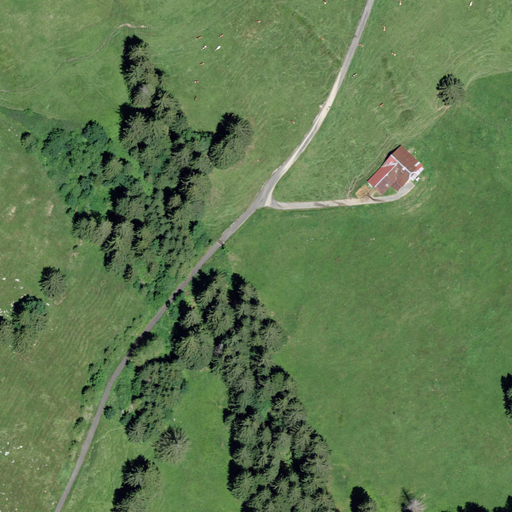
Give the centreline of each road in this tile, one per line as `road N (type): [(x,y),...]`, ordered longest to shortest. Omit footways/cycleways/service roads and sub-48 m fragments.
road 1 (track): [(371,0),(320,119),(117,375),(60,511)]
road 2 (track): [(261,201),(345,206),(398,199),(408,189)]
